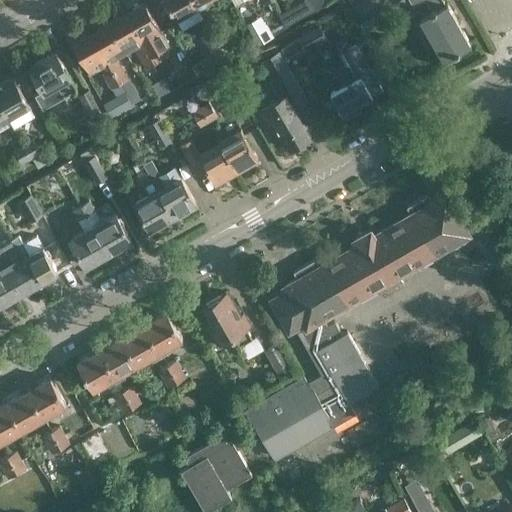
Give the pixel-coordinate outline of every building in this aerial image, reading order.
[(199,7),(194,0),(166,0),(178,19),(199,7)] [(311,0),(297,0),(279,11),(286,24),(316,7),(311,0)] [(425,0),(432,11),(420,18),(443,59),(471,43),(448,2),(446,3),(444,0),(410,0),(413,5),(421,0),(425,0)] [(126,11),(127,13),(155,62),(164,57),(153,37),(162,31),(144,1),(126,11)] [(127,13),(126,11),(109,21),(126,52),(135,47),(146,67),(155,62),(127,13)] [(91,31),(92,33),(120,82),(129,77),(118,57),(126,52),(109,21),(91,31)] [(250,26),(259,41),(268,36),(259,21),(250,26)] [(326,37),(320,25),(280,46),(286,57),(303,47),(304,49),(326,37)] [(220,26),(212,31),(219,43),(227,38),(220,26)] [(92,33),(91,31),(73,41),(91,71),(100,66),(111,87),(120,82),(92,33)] [(219,43),(212,31),(204,35),(211,47),(219,43)] [(342,113),(345,117),(361,108),(358,103),(383,89),(357,43),(342,51),(357,77),(331,91),(342,113)] [(289,69),(279,50),(262,60),(273,79),(276,77),(286,93),(292,102),(304,96),(289,70),(289,69)] [(70,78),(71,78),(56,51),(30,66),(43,89),(35,93),(43,109),(62,98),(61,96),(76,88),(70,78)] [(202,60),(192,65),(196,75),(207,69),(202,60)] [(175,69),(163,75),(170,87),(182,81),(175,69)] [(163,75),(152,81),(159,94),(170,87),(163,75)] [(14,127),(35,115),(13,76),(0,83),(0,101),(9,118),(14,127)] [(227,76),(215,83),(228,105),(240,98),(227,76)] [(132,78),(121,85),(124,90),(132,103),(142,97),(132,78)] [(79,95),(89,113),(99,108),(89,90),(79,95)] [(124,90),(104,102),(111,115),(132,103),(124,90)] [(286,93),(257,109),(268,127),(275,123),(290,148),(312,136),(292,102),(286,93)] [(0,123),(9,118),(0,101),(0,123)] [(209,102),(201,107),(209,120),(217,115),(209,102)] [(209,120),(201,107),(193,112),(200,125),(209,120)] [(159,117),(148,123),(160,145),(172,138),(159,117)] [(219,138),(237,169),(258,157),(241,126),(219,138)] [(215,182),(237,169),(219,138),(198,150),(191,137),(180,144),(189,161),(187,163),(196,178),(209,171),(215,182)] [(24,144),(32,157),(41,152),(33,138),(24,144)] [(32,157),(24,144),(14,149),(22,163),(32,157)] [(106,150),(104,158),(110,163),(118,160),(119,152),(113,147),(106,150)] [(95,153),(84,160),(97,182),(108,176),(95,153)] [(149,193),(136,200),(151,227),(173,214),(157,186),(146,167),(141,160),(133,164),(137,172),(143,183),(149,193)] [(157,186),(173,214),(195,202),(180,176),(166,183),(154,162),(146,167),(157,186)] [(32,192),(19,199),(31,221),(43,214),(32,192)] [(303,328),(324,317),(378,286),(383,295),(404,283),(399,274),(469,234),(446,194),(432,202),(428,195),(406,207),(410,215),(373,236),(370,230),(362,235),(359,237),(355,239),(358,244),(321,266),(316,258),(301,266),(294,270),(299,278),(285,286),(288,290),(280,295),(273,299),(291,330),(301,324),(303,328)] [(81,204),(108,251),(130,239),(115,213),(101,221),(89,199),(81,204)] [(92,226),(71,237),(86,264),(108,251),(81,204),(72,209),(78,220),(86,215),(92,226)] [(21,256),(37,283),(58,271),(43,243),(37,234),(24,242),(19,234),(11,238),(21,256)] [(0,267),(0,268),(16,295),(37,283),(21,256),(8,263),(4,257),(8,255),(1,244),(0,244),(0,267)] [(0,304),(16,295),(0,268),(0,267),(0,304)] [(202,307),(222,341),(235,334),(240,343),(252,336),(248,326),(249,325),(244,315),(240,317),(227,293),(202,307)] [(167,310),(145,323),(161,351),(183,338),(167,310)] [(324,317),(303,328),(298,331),(322,373),(308,381),(304,374),(238,412),(248,429),(232,439),(237,448),(262,433),(270,447),(271,447),(277,456),(370,403),(364,393),(379,385),(347,330),(342,333),(335,320),(328,324),(324,317)] [(122,336),(138,364),(161,351),(145,323),(122,336)] [(122,336),(99,348),(115,376),(138,364),(122,336)] [(265,349),(281,377),(295,370),(279,341),(265,349)] [(115,376),(99,348),(77,361),(93,389),(115,376)] [(176,358),(167,364),(172,372),(181,367),(176,358)] [(158,369),(163,378),(172,372),(167,364),(158,369)] [(181,367),(172,372),(177,381),(187,376),(181,367)] [(172,372),(163,378),(167,387),(177,381),(172,372)] [(511,372),(503,377),(509,389),(511,386),(511,372)] [(29,388),(45,417),(67,404),(51,376),(29,388)] [(128,398),(137,393),(132,384),(123,389),(128,398)] [(29,388),(7,401),(23,429),(45,417),(29,388)] [(128,398),(123,389),(114,394),(119,403),(128,398)] [(137,393),(128,398),(133,406),(142,401),(137,393)] [(128,398),(119,403),(124,412),(133,406),(128,398)] [(0,404),(0,438),(2,442),(23,429),(7,401),(0,404)] [(181,405),(167,413),(175,427),(189,419),(181,405)] [(487,413),(478,419),(486,433),(495,427),(487,413)] [(51,430),(56,438),(65,433),(60,425),(51,430)] [(451,447),(474,434),(469,425),(446,439),(451,447)] [(56,438),(51,430),(43,435),(48,443),(56,438)] [(237,448),(232,439),(227,430),(185,455),(190,463),(181,468),(206,510),(231,495),(227,487),(251,472),(237,448)] [(62,447),(70,442),(65,433),(56,438),(62,447)] [(62,447),(56,438),(48,443),(53,452),(62,447)] [(17,449),(8,454),(13,463),(22,458),(17,449)] [(13,463),(8,454),(0,458),(0,462),(3,468),(13,463)] [(27,466),(22,458),(13,463),(18,472),(27,466)] [(18,472),(13,463),(3,468),(8,477),(18,472)] [(86,464),(75,470),(82,485),(93,479),(86,464)] [(388,511),(411,511),(403,497),(385,507),(388,511)] [(434,511),(428,500),(418,505),(421,511),(434,511)]
